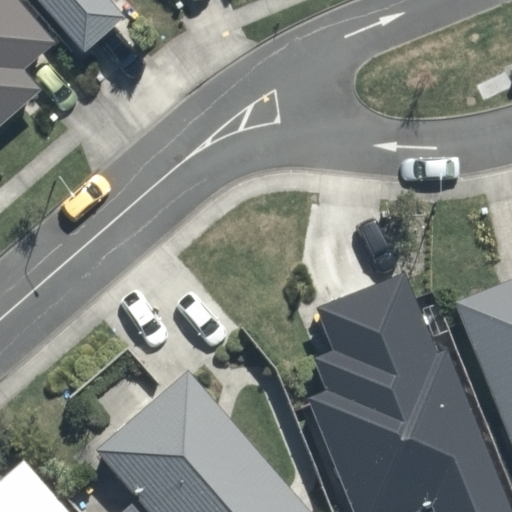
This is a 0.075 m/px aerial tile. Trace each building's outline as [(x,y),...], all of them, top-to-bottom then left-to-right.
[(19,62),(50,34),(19,0),(0,0),(0,136),(47,93),(19,62)] [(34,0),(81,52),(123,15),(110,0),(34,0)] [(511,511),(511,509),(428,301),(416,306),(402,270),(312,306),(329,347),(292,362),(352,511),(406,511),(427,504),(429,511),(511,511)] [(511,276),(448,303),(511,454),(511,276)] [(313,511),(184,373),(95,456),(134,498),(119,511),(313,511)] [(0,475),(0,511),(76,511),(26,453),(0,475)]
